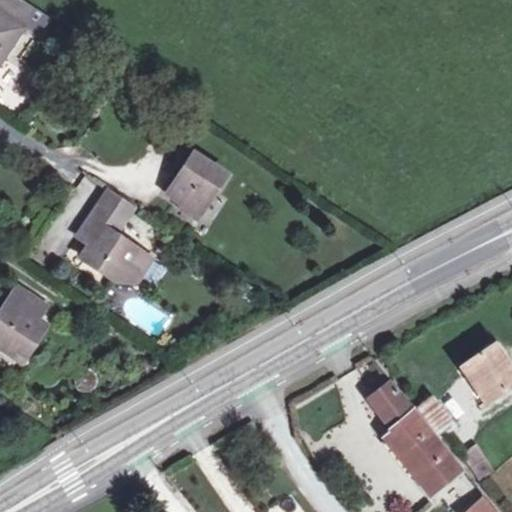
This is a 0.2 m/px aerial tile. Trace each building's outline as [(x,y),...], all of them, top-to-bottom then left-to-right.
[(0,0),(0,60),(21,29),(14,24),(26,7),(15,0),(0,0)] [(121,109),(136,87),(122,78),(108,100),(121,109)] [(143,91),(136,87),(121,109),(128,113),(143,91)] [(199,213),(225,173),(194,153),(168,193),(199,213)] [(110,191),(100,206),(124,222),(134,207),(110,191)] [(95,238),(91,244),(82,257),(116,280),(137,283),(152,260),(116,235),(124,222),(100,206),(83,229),(95,238)] [(95,238),(83,229),(79,236),(91,244),(95,238)] [(18,287),(9,301),(36,320),(46,306),(18,287)] [(0,313),(0,346),(12,355),(17,348),(26,355),(45,326),(36,320),(9,301),(0,313)] [(485,403),(511,384),(511,370),(495,346),(462,368),(485,403)] [(17,348),(12,355),(22,361),(26,355),(17,348)] [(429,436),(432,434),(414,411),(411,413),(388,383),(369,398),(393,433),(386,439),(430,494),(459,473),(429,436)] [(454,425),(434,398),(420,410),(440,436),(454,425)] [(493,472),(474,446),(461,456),(480,483),(493,472)] [(493,511),(485,501),(468,511),(493,511)]
